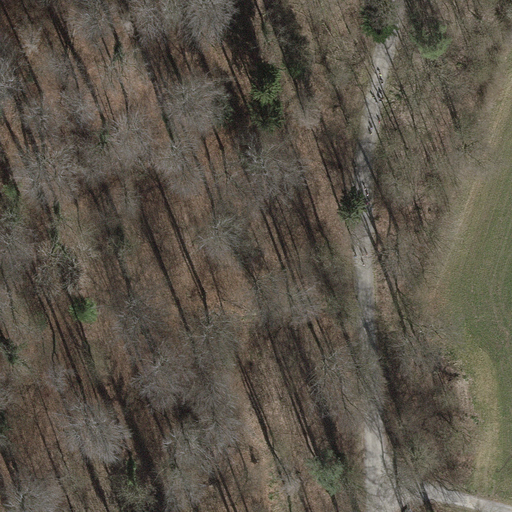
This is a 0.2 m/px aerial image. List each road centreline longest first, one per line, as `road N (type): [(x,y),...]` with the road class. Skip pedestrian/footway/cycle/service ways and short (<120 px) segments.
road 1 (track): [(397,0),(363,165),(376,511)]
road 2 (track): [(511,24),(374,412)]
